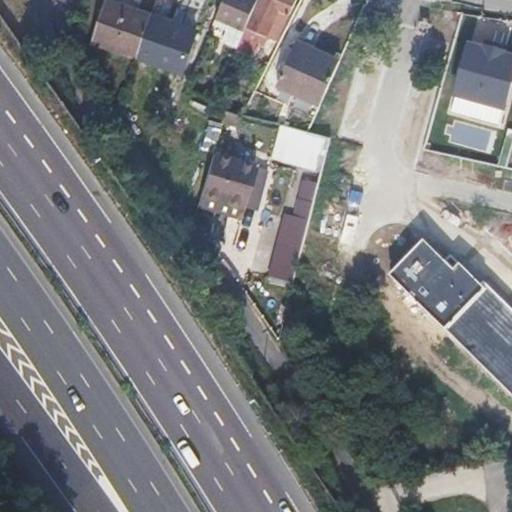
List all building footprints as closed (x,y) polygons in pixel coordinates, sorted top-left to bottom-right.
[(139,55),(152,15),(107,0),(106,0),(93,40),(139,55)] [(225,42),(238,47),(242,39),(257,0),(224,0),(214,24),(219,26),(222,20),(232,25),(225,42)] [(261,0),(249,29),(277,40),(297,0),(261,0)] [(196,30),(152,15),(139,55),(138,59),(182,73),(196,30)] [(251,43),(242,39),(238,47),(235,54),(245,58),(251,43)] [(277,88),(320,106),(340,61),(297,43),(277,88)] [(511,76),(511,60),(461,47),(446,101),(501,116),(511,76)] [(202,87),(198,99),(214,105),(220,93),(202,87)] [(246,209),(258,168),(214,156),(202,198),(246,209)] [(267,170),(258,168),(246,209),(256,212),(267,170)] [(310,224),(319,186),(305,182),(296,220),(310,224)] [(246,209),(202,198),(198,213),(240,225),(246,209)] [(310,224),(296,220),(286,217),(270,278),(294,285),(310,224)] [(511,391),(511,313),(458,262),(452,269),(420,238),(387,273),(511,391)]
